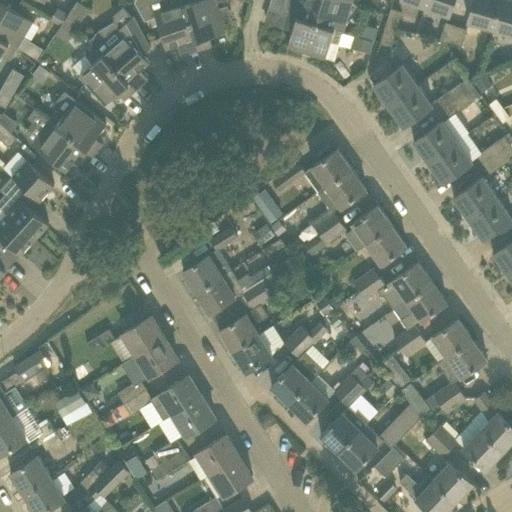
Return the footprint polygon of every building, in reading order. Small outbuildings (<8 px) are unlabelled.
[(28,18),(0,0),(0,36),(17,46),(24,35),(19,32),(28,18)] [(77,0),(69,13),(67,15),(78,27),(90,8),(78,0),(77,0)] [(182,55),(200,49),(183,0),(135,0),(145,18),(156,14),(167,46),(178,43),(182,55)] [(183,0),(200,49),(213,44),(210,36),(226,31),(223,21),(233,18),(232,14),(234,13),(232,6),(230,7),(228,3),(218,6),(216,0),(183,0)] [(339,16),(344,0),(293,0),(289,14),(344,30),(347,18),(339,16)] [(450,15),(454,0),(427,0),(425,7),(450,15)] [(501,0),(474,0),(469,21),(493,29),(501,0)] [(511,34),(511,0),(501,0),(493,29),(511,34)] [(61,24),(67,15),(69,13),(59,6),(51,18),(61,24)] [(98,31),(106,41),(98,49),(135,90),(149,77),(141,68),(150,60),(144,53),(151,46),(133,15),(125,6),(114,14),(115,21),(98,31)] [(391,7),(385,30),(395,33),(402,11),(391,7)] [(334,60),(344,30),(289,14),(285,27),(293,29),(288,46),(334,60)] [(68,41),(78,27),(67,15),(61,24),(56,32),(68,41)] [(451,41),(456,25),(446,21),(440,38),(451,41)] [(378,27),(364,23),(361,35),(375,38),(378,27)] [(461,45),(467,28),(456,25),(451,41),(461,45)] [(388,55),(395,33),(385,30),(378,52),(388,55)] [(354,35),(350,46),(371,52),(374,41),(354,35)] [(0,59),(4,53),(10,57),(17,46),(0,36),(0,59)] [(36,58),(43,47),(32,41),(26,52),(36,58)] [(98,49),(88,57),(86,54),(73,65),(81,74),(80,75),(106,104),(119,92),(125,99),(135,90),(98,49)] [(42,83),(51,71),(40,63),(32,74),(42,83)] [(403,63),(374,83),(389,104),(418,83),(403,63)] [(475,81),(482,91),(492,84),(485,74),(475,81)] [(438,98),(444,107),(475,86),(469,77),(438,98)] [(389,104),(404,125),(433,104),(418,83),(389,104)] [(444,107),(450,115),(481,94),(475,86),(444,107)] [(0,103),(5,107),(12,96),(2,89),(0,91),(0,103)] [(53,106),(58,110),(50,119),(94,154),(103,142),(96,137),(107,123),(76,99),(64,91),(53,106)] [(488,104),(495,113),(502,108),(495,99),(488,104)] [(502,108),(495,113),(502,123),(509,118),(502,108)] [(19,122),(5,111),(2,114),(0,117),(0,120),(12,131),(19,122)] [(50,119),(43,129),(37,124),(30,134),(32,143),(66,170),(73,160),(83,168),(94,154),(50,119)] [(443,119),(414,139),(429,160),(458,139),(443,119)] [(12,131),(0,120),(0,137),(10,146),(18,137),(12,131)] [(478,154),(484,163),(511,144),(504,134),(482,151),(478,154)] [(472,160),(458,139),(429,160),(444,181),(472,160)] [(511,158),(511,156),(511,145),(511,144),(484,163),(490,171),(490,172),(511,158)] [(300,162),(273,181),(280,190),(305,172),(319,191),(353,167),(339,147),(306,170),(300,162)] [(41,199),(55,184),(27,159),(13,175),(39,199),(41,199)] [(341,206),(367,187),(353,167),(319,191),(330,207),(311,220),(320,232),(321,233),(341,219),(333,208),(340,203),(341,206)] [(39,199),(13,175),(0,188),(6,194),(0,200),(0,205),(35,238),(49,223),(32,207),(39,199)] [(483,175),(454,196),(469,216),(498,196),(483,175)] [(253,193),(270,218),(282,210),(265,185),(253,193)] [(469,216),(483,237),(511,217),(511,215),(498,196),(469,216)] [(367,242),(393,224),(379,204),(353,222),(355,226),(346,232),(357,248),(367,242)] [(35,238),(0,205),(0,242),(4,238),(21,253),(35,238)] [(279,234),(286,228),(279,219),(272,225),(279,234)] [(321,233),(327,242),(347,228),(341,219),(321,233)] [(214,220),(204,228),(209,235),(220,228),(214,220)] [(267,222),(259,227),(267,240),(275,234),(267,222)] [(393,224),(367,242),(381,263),(407,244),(393,224)] [(233,267),(219,246),(238,235),(232,226),(212,239),(217,248),(183,269),(197,290),(233,267)] [(320,232),(304,244),(311,255),(327,242),(321,233),(320,232)] [(282,238),(273,244),(277,250),(286,244),(282,238)] [(511,238),(494,252),(509,273),(511,270),(511,238)] [(302,265),(292,254),(271,267),(273,270),(278,280),(302,265)] [(433,280),(419,260),(393,279),(386,283),(380,289),(383,294),(385,292),(395,307),(433,280)] [(197,290),(210,311),(215,319),(249,298),(269,286),(278,279),(273,270),(270,271),(255,281),(250,274),(248,271),(239,277),(233,267),(197,290)] [(354,281),(360,289),(380,275),(374,267),(354,281)] [(380,275),(360,289),(367,298),(380,289),(386,283),(380,275)] [(421,318),(422,319),(447,301),(433,280),(395,307),(408,327),(394,338),(401,346),(420,332),(414,324),(421,318)] [(260,332),(254,322),(268,313),(262,303),(274,295),(269,286),(249,298),(254,307),(247,312),(220,328),(233,349),(260,332)] [(334,307),(323,291),(316,296),(318,300),(316,302),(324,314),(334,307)] [(152,314),(124,332),(137,353),(165,335),(152,314)] [(426,340),(425,341),(439,362),(440,361),(473,337),(459,317),(426,340)] [(306,350),(328,327),(320,319),(309,332),(292,349),(299,356),(292,362),(272,385),(289,402),(311,380),(319,372),(324,367),(306,350)] [(292,349),(309,332),(301,325),(285,342),(292,349)] [(110,328),(87,342),(94,352),(116,338),(110,328)] [(273,353),(260,332),(233,349),(246,370),(273,353)] [(407,355),(425,341),(426,340),(420,332),(401,346),(407,355)] [(367,347),(356,333),(345,344),(354,357),(367,347)] [(150,375),(179,357),(165,335),(137,353),(150,375)] [(440,361),(454,380),(455,380),(462,375),(488,357),(473,337),(440,361)] [(24,380),(51,362),(41,348),(15,365),(18,370),(24,380)] [(390,376),(399,388),(411,377),(392,354),(380,363),(390,376)] [(342,397),(366,372),(359,365),(351,373),(335,388),(334,389),(342,397)] [(24,380),(18,370),(3,380),(9,389),(24,380)] [(361,391),(373,379),(366,372),(342,397),(349,404),(361,391)] [(146,388),(124,402),(132,413),(153,400),(164,418),(173,413),(203,395),(189,373),(153,398),(146,388)] [(399,388),(390,376),(379,386),(391,397),(399,388)] [(117,407),(124,402),(146,388),(140,378),(120,395),(112,399),(117,407)] [(328,396),(311,380),(289,402),(307,419),(328,396)] [(454,380),(452,382),(435,394),(434,393),(425,399),(411,381),(401,388),(411,402),(413,405),(421,416),(432,408),(440,402),(441,403),(461,388),(455,380),(454,380)] [(6,391),(0,381),(0,424),(14,415),(1,394),(6,391)] [(100,392),(93,381),(83,388),(90,399),(100,392)] [(467,396),(461,388),(441,403),(447,411),(467,396)] [(86,399),(80,389),(79,389),(65,397),(71,407),(86,399)] [(321,433),(339,450),(367,422),(380,409),(361,391),(349,404),(321,433)] [(490,418),(481,428),(504,450),(511,441),(511,423),(498,410),(484,391),(476,398),(490,418)] [(188,434),(216,416),(203,395),(173,413),(188,434)] [(385,439),(392,446),(409,430),(408,428),(421,416),(413,405),(382,436),(385,439)] [(115,421),(110,413),(101,419),(106,427),(115,421)] [(0,424),(0,453),(0,454),(28,437),(14,415),(0,424)] [(458,440),(455,437),(460,432),(447,420),(443,424),(442,423),(435,430),(452,447),(458,440)] [(56,430),(50,421),(35,430),(41,439),(56,430)] [(367,422),(339,450),(357,468),(385,439),(382,436),(367,422)] [(56,430),(61,439),(71,433),(65,425),(56,430)] [(481,428),(464,446),(487,467),(504,450),(481,428)] [(41,439),(47,448),(61,439),(56,430),(41,439)] [(452,447),(435,430),(427,439),(443,455),(452,447)] [(201,479),(211,472),(240,454),(227,433),(198,451),(199,452),(191,458),(189,459),(201,479)] [(162,462),(184,448),(178,437),(155,451),(162,462)] [(386,476),(405,456),(392,446),(375,465),(386,476)] [(162,462),(152,467),(158,478),(189,459),(191,458),(184,448),(162,462)] [(153,467),(162,462),(156,452),(147,458),(153,467)] [(39,453),(11,471),(24,492),(52,475),(39,453)] [(225,494),(253,476),(240,454),(211,472),(225,494)] [(141,457),(130,464),(137,476),(148,469),(141,457)] [(96,496),(97,496),(99,498),(130,470),(119,459),(110,467),(101,475),(101,476),(89,488),(96,495),(96,496)] [(101,475),(110,467),(102,459),(93,468),(94,468),(101,475)] [(433,478),(457,500),(473,482),(450,460),(433,478)] [(81,480),(89,488),(101,476),(101,475),(94,468),(93,468),(81,480)] [(445,511),(457,500),(433,478),(424,488),(407,473),(400,480),(416,496),(433,511),(445,511)] [(24,492),(36,511),(41,511),(65,497),(52,475),(24,492)] [(89,488),(72,504),(79,511),(89,502),(96,495),(89,488)] [(194,511),(214,511),(223,507),(216,496),(193,510),(194,511)] [(252,511),(244,498),(227,508),(219,511),(252,511)] [(114,511),(118,509),(109,500),(97,511),(89,502),(79,511),(78,511),(114,511)]
